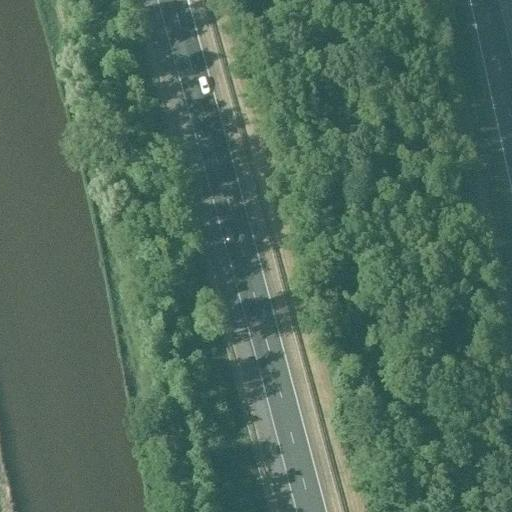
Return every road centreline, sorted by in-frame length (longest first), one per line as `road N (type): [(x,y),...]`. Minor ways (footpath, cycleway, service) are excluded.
road 1 (motorway): [(171,0),(310,511)]
road 2 (motorway): [(511,124),(483,0)]
